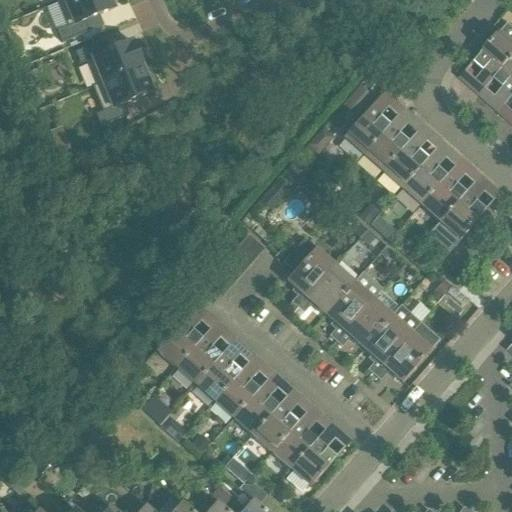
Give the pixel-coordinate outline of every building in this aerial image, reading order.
[(67,28),(57,32),(62,44),(90,33),(85,22),(114,10),(109,0),(65,0),(63,1),(57,4),(67,28)] [(511,26),(509,24),(474,62),(494,80),(511,59),(511,26)] [(98,44),(75,54),(80,66),(86,64),(95,86),(96,87),(102,84),(142,67),(132,43),(103,55),(98,44)] [(511,59),(494,80),(511,95),(511,59)] [(95,86),(92,88),(102,113),(96,116),(100,128),(128,116),(124,105),(153,93),(142,67),(102,84),(96,87),(95,86)] [(472,77),(467,72),(459,81),(465,85),(472,77)] [(478,97),(483,102),(491,93),(486,88),(478,97)] [(505,105),(497,114),(502,119),(510,110),(505,105)] [(404,112),(398,107),(387,120),(392,125),(404,112)] [(389,127),(369,110),(343,140),(363,157),(389,127)] [(423,129),(418,124),(411,131),(416,136),(423,129)] [(389,127),(363,157),(382,174),(408,144),(389,127)] [(442,145),(437,141),(426,154),(431,158),(442,145)] [(427,161),(408,144),(382,174),(401,191),(427,161)] [(462,162),(456,158),(450,165),(455,170),(462,162)] [(446,178),(427,161),(401,191),(420,207),(446,178)] [(469,182),(474,187),(481,179),(476,174),(469,182)] [(322,184),(331,193),(338,184),(329,176),(322,184)] [(446,178),(420,207),(439,224),(465,194),(446,178)] [(297,198),(301,193),(317,206),(326,195),(306,179),(293,195),(297,198)] [(500,196),(495,191),(488,199),(494,204),(500,196)] [(465,194),(439,224),(429,236),(448,253),(473,225),(481,232),(493,218),(485,211),(465,194)] [(370,206),(360,218),(369,225),(379,213),(370,206)] [(375,232),(383,222),(378,217),(369,227),(375,232)] [(366,233),(357,225),(351,233),(359,240),(366,233)] [(359,240),(368,248),(374,240),(366,233),(359,240)] [(284,265),(294,274),(286,283),(300,294),(287,309),(293,314),(297,310),(335,267),(304,241),(284,265)] [(385,261),(392,253),(386,248),(379,255),(385,261)] [(335,267),(297,310),(302,314),(311,304),(325,317),(354,284),(335,267)] [(363,274),(354,284),(325,317),(337,327),(328,337),(335,343),(380,293),(381,292),(374,286),(373,283),(363,274)] [(455,283),(462,289),(468,281),(461,275),(455,283)] [(432,295),(439,301),(443,297),(451,288),(444,281),(432,295)] [(470,303),(451,288),(443,297),(461,313),(470,303)] [(399,309),(380,293),(335,343),(341,348),(350,338),(363,350),(399,309)] [(401,307),(399,309),(363,350),(376,361),(367,371),(374,377),(411,334),(419,325),(412,319),(412,316),(401,307)] [(218,326),(212,321),(206,329),(211,333),(218,326)] [(176,370),(202,341),(183,324),(156,353),(176,370)] [(411,334),(374,377),(379,382),(388,372),(403,384),(431,351),(411,334)] [(237,343),(231,338),(225,346),(230,350),(237,343)] [(202,341),(176,370),(196,388),(222,359),(202,341)] [(256,360),(250,355),(244,363),(249,367),(256,360)] [(241,375),(222,359),(196,388),(215,405),(241,375)] [(274,377),(269,372),(263,379),(268,384),(274,377)] [(241,375),(215,405),(233,422),(260,392),(241,375)] [(282,396),(287,401),(293,394),(288,389),(282,396)] [(260,392),(233,422),(252,439),(279,409),(260,392)] [(151,404),(144,411),(158,424),(165,416),(151,404)] [(312,410),(307,406),(300,413),(306,418),(312,410)] [(297,426),(279,409),(252,439),(271,455),(297,426)] [(331,427),(326,423),(319,430),(325,435),(331,427)] [(316,443),(297,426),(271,455),(290,472),(316,443)] [(192,447),(202,455),(210,445),(200,437),(192,447)] [(350,444),(345,439),(338,447),(344,452),(350,444)] [(316,443),(290,472),(310,490),(336,460),(316,443)] [(25,470),(38,481),(55,462),(52,459),(51,458),(24,469),(25,470)] [(224,469),(230,462),(227,459),(220,466),(224,469)] [(249,478),(242,472),(236,479),(243,486),(249,478)] [(109,473),(122,488),(128,474),(109,473)] [(78,482),(87,490),(92,483),(83,475),(78,482)] [(14,482),(9,488),(18,497),(24,490),(14,482)] [(210,498),(222,509),(231,499),(219,488),(210,498)] [(267,511),(277,502),(269,496),(261,506),(267,511)] [(112,511),(99,500),(88,511),(112,511)] [(262,511),(252,503),(244,511),(262,511)]
